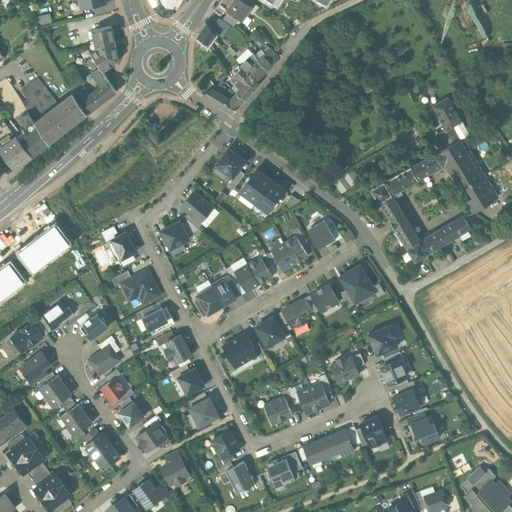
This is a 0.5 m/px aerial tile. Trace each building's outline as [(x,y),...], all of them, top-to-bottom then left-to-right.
[(69,0),(70,1),(76,0),(79,0),(82,11),(107,5),(105,0),(69,0)] [(182,0),(158,0),(163,9),(174,9),(176,5),(179,7),(182,0)] [(251,7),(240,0),(235,0),(227,11),(228,12),(239,19),(241,21),(251,7)] [(239,19),(228,12),(223,19),(234,26),(239,19)] [(50,13),(39,16),(41,25),(52,23),(50,13)] [(204,43),(200,47),(204,51),(207,46),(214,35),(208,25),(206,24),(197,37),(204,43)] [(92,31),(96,50),(91,55),(99,68),(103,73),(118,61),(111,27),(92,31)] [(273,65),(278,58),(269,48),(266,52),(267,53),(264,56),(273,65)] [(258,61),(267,71),(273,65),(264,56),(258,61)] [(92,71),(98,68),(93,59),(87,62),(92,71)] [(246,72),(255,82),(267,71),(258,61),(246,72)] [(74,66),(61,75),(71,90),(84,82),(74,66)] [(251,94),(259,85),(255,82),(246,72),(244,70),(241,66),(234,73),(244,86),(251,94)] [(103,73),(99,68),(92,73),(102,87),(80,103),(87,114),(117,92),(103,73)] [(45,115),(58,105),(38,78),(21,91),(27,100),(22,103),(29,114),(36,125),(47,117),(45,115)] [(225,82),(213,90),(221,94),(228,87),(226,85),(227,84),(225,82)] [(236,93),(244,101),(251,94),(244,86),(236,93)] [(213,90),(204,97),(223,108),(229,100),(221,94),(213,90)] [(232,114),(244,101),(236,93),(230,100),(229,100),(223,108),(232,114)] [(48,144),(87,114),(80,103),(75,96),(63,105),(62,102),(58,105),(45,115),(47,117),(36,125),(40,131),(48,144)] [(433,106),(446,130),(461,122),(448,97),(433,106)] [(36,125),(29,114),(19,118),(31,137),(40,131),(36,125)] [(0,147),(17,135),(16,134),(5,119),(0,122),(0,147)] [(40,131),(31,137),(29,139),(23,129),(16,134),(17,135),(32,156),(48,144),(40,131)] [(372,190),(391,223),(404,216),(394,199),(402,195),(400,191),(446,164),(452,161),(466,153),(459,140),(454,143),(446,130),(438,135),(446,148),(372,190)] [(32,156),(17,135),(0,147),(0,150),(14,169),(32,156)] [(228,149),(216,166),(233,178),(245,162),(228,149)] [(452,161),(458,172),(465,184),(466,183),(469,183),(470,185),(484,176),(469,151),(466,153),(452,161)] [(452,161),(446,164),(453,175),(458,172),(452,161)] [(355,168),(335,181),(343,193),(363,179),(355,168)] [(255,204),(272,181),(257,170),(253,175),(240,192),(255,204)] [(484,176),(470,185),(470,186),(470,189),(469,190),(474,198),(480,208),(497,198),(484,176)] [(285,191),(272,181),(255,204),(268,214),(285,191)] [(213,207),(194,191),(187,200),(188,202),(186,204),(184,203),(181,206),(200,223),(213,207)] [(480,208),(474,198),(469,201),(475,211),(480,208)] [(395,229),(407,222),(404,216),(391,223),(395,229)] [(420,243),(407,222),(395,229),(415,262),(471,229),(463,217),(420,243)] [(198,229),(187,219),(183,224),(181,225),(187,236),(194,233),(198,229)] [(324,220),(314,226),(316,230),(311,233),(310,234),(313,239),(319,249),(335,239),(324,220)] [(173,225),(170,227),(169,226),(161,231),(170,249),(189,240),(187,236),(181,225),(179,221),(173,225)] [(18,252),(33,271),(71,243),(56,223),(18,252)] [(307,243),(298,228),(293,231),(296,236),(302,246),(307,243)] [(136,252),(126,232),(116,237),(112,240),(122,259),(132,254),(136,252)] [(122,259),(112,240),(116,237),(115,234),(105,239),(110,249),(105,251),(109,258),(113,256),(116,262),(120,260),(123,267),(135,260),(132,254),(122,259)] [(302,246),(296,236),(284,243),(295,263),(308,256),(302,246)] [(295,263),(284,243),(271,251),(277,262),(283,270),(294,264),(294,263),(295,263)] [(266,254),(263,249),(258,252),(267,268),(272,265),(266,254)] [(277,262),(271,251),(266,254),(272,265),(277,262)] [(248,264),(259,284),(271,277),(260,257),(248,264)] [(0,268),(0,299),(25,280),(10,261),(0,268)] [(259,284),(248,264),(235,272),(240,281),(246,292),(259,284)] [(231,266),(226,269),(232,279),(235,284),(240,281),(235,272),(231,266)] [(359,266),(340,277),(347,289),(355,303),(374,292),(372,289),(359,266)] [(160,295),(147,270),(131,278),(121,284),(129,301),(140,295),(144,296),(147,301),(160,295)] [(128,271),(112,279),(115,286),(121,284),(131,278),(128,271)] [(227,282),(225,279),(212,287),(223,305),(236,298),(227,282)] [(235,284),(232,279),(227,282),(236,298),(241,295),(235,284)] [(328,285),(322,289),(321,288),(317,290),(318,291),(311,295),(321,312),(328,308),(328,309),(332,306),(339,302),(328,285)] [(381,290),(378,285),(372,289),(374,292),(375,294),(381,290)] [(223,305),(212,287),(197,296),(199,299),(208,314),(223,305)] [(355,303),(347,289),(340,293),(348,307),(355,303)] [(208,314),(199,299),(194,302),(203,317),(208,314)] [(309,316),(300,300),(283,310),(292,326),(309,316)] [(60,302),(49,310),(50,311),(59,304),(63,310),(65,309),(60,302)] [(50,311),(49,310),(43,315),(52,328),(58,324),(59,325),(74,314),(68,307),(65,309),(63,310),(59,304),(50,311)] [(152,306),(136,314),(139,319),(143,317),(155,311),(152,306)] [(155,311),(143,317),(142,318),(148,331),(150,330),(168,320),(166,317),(162,307),(155,311)] [(80,325),(91,318),(87,312),(76,319),(80,325)] [(87,331),(86,332),(86,334),(90,339),(95,335),(96,336),(101,333),(100,332),(108,327),(104,322),(105,321),(102,317),(101,318),(98,313),(91,318),(80,325),(81,327),(82,326),(83,328),(84,328),(87,331)] [(52,328),(43,315),(37,318),(48,333),(53,329),(52,328)] [(175,323),(170,315),(166,317),(168,320),(150,330),(152,335),(175,323)] [(273,317),(267,320),(267,319),(266,320),(262,323),(262,322),(261,323),(256,327),(267,347),(273,344),(280,341),(279,340),(285,337),(279,328),(273,317)] [(43,336),(48,333),(37,318),(32,322),(43,336)] [(43,336),(32,322),(11,337),(22,351),(43,336)] [(397,346),(393,337),(397,335),(392,324),(368,334),(377,354),(397,346)] [(293,340),(285,325),(279,328),(285,337),(288,343),(293,340)] [(172,331),(156,340),(159,346),(167,342),(175,338),(172,331)] [(253,346),(245,333),(223,346),(227,354),(229,356),(235,367),(236,367),(257,354),(258,354),(253,346)] [(175,338),(167,342),(169,347),(165,349),(170,360),(174,357),(177,362),(191,355),(180,335),(175,338)] [(266,356),(258,343),(253,346),(258,354),(257,354),(260,359),(266,356)] [(109,345),(89,359),(100,374),(119,360),(109,345)] [(20,367),(29,380),(30,379),(43,370),(51,364),(42,352),(20,367)] [(400,352),(383,359),(386,365),(399,360),(403,358),(400,352)] [(364,364),(360,353),(352,357),(356,368),(364,364)] [(235,367),(229,356),(224,360),(231,372),(237,369),(236,367),(235,367)] [(343,356),(337,359),(338,362),(331,365),(338,383),(359,374),(356,368),(352,357),(345,359),(343,356)] [(386,365),(382,367),(389,383),(394,381),(406,377),(399,360),(386,365)] [(186,364),(171,372),(170,373),(174,379),(178,377),(190,371),(186,364)] [(190,371),(178,377),(187,394),(204,385),(195,368),(190,371)] [(109,382),(115,377),(120,374),(117,369),(105,377),(109,382)] [(43,370),(30,379),(34,385),(41,380),(47,375),(43,370)] [(47,375),(41,380),(44,385),(56,376),(52,371),(47,375)] [(332,390),(325,374),(318,376),(321,382),(325,393),(332,390)] [(58,375),(56,376),(44,385),(38,389),(45,398),(67,383),(62,377),(61,378),(58,375)] [(119,397),(126,392),(115,377),(109,382),(101,388),(112,402),(119,397)] [(406,377),(394,381),(397,388),(408,383),(406,377)] [(397,388),(399,394),(412,389),(416,388),(413,381),(408,383),(397,388)] [(321,382),(309,387),(318,409),(324,407),(330,404),(325,393),(321,382)] [(71,389),(67,383),(45,398),(52,408),(58,404),(69,395),(72,393),(69,390),(71,389)] [(295,386),(288,389),(294,404),(301,401),(297,392),(295,386)] [(309,387),(297,392),(301,401),(306,414),(312,411),(312,412),(318,409),(309,387)] [(119,397),(123,401),(129,397),(134,393),(131,388),(126,392),(119,397)] [(288,389),(283,391),(284,396),(286,399),(291,397),(288,389)] [(399,394),(394,397),(401,414),(419,406),(419,405),(422,404),(419,398),(416,399),(412,389),(399,394)] [(73,400),(69,395),(58,404),(61,408),(63,407),(73,400)] [(199,395),(190,400),(192,403),(201,399),(199,395)] [(281,397),(264,404),(272,423),(292,415),(286,399),(284,396),(281,397)] [(119,404),(123,409),(133,402),(129,397),(123,401),(119,404)] [(209,398),(190,408),(199,426),(200,425),(219,416),(209,397),(209,398)] [(73,400),(63,407),(67,412),(76,405),(73,400)] [(133,402),(123,409),(119,412),(129,427),(144,416),(134,401),(133,402)] [(79,403),(76,405),(67,412),(61,416),(68,426),(87,411),(83,406),(81,407),(79,403)] [(0,430),(0,435),(1,437),(8,432),(8,433),(12,438),(26,427),(23,423),(23,422),(14,409),(0,419),(0,430)] [(91,417),(87,411),(68,426),(66,427),(73,436),(82,430),(93,422),(90,418),(91,417)] [(424,411),(407,418),(410,425),(411,424),(426,417),(424,411)] [(157,422),(161,419),(157,414),(143,424),(147,429),(157,422)] [(360,423),(362,427),(369,443),(370,447),(387,440),(377,416),(360,423)] [(426,417),(411,424),(420,445),(439,437),(431,416),(426,417)] [(147,451),(157,443),(167,436),(157,422),(147,429),(136,436),(147,451)] [(345,429),(352,446),(361,442),(355,430),(354,426),(345,429)] [(362,446),(369,443),(362,427),(355,430),(361,442),(362,446)] [(95,428),(86,435),(84,436),(88,442),(99,434),(95,428)] [(352,446),(345,429),(324,438),(331,454),(333,459),(353,450),(352,446)] [(82,430),(73,436),(71,438),(74,443),(84,436),(86,435),(82,430)] [(229,430),(213,439),(216,445),(215,446),(218,452),(220,452),(223,458),(232,453),(239,450),(229,430)] [(99,434),(88,442),(85,445),(95,458),(112,446),(102,432),(99,434)] [(22,434),(7,444),(11,450),(26,439),(22,434)] [(167,436),(157,443),(161,448),(171,441),(167,436)] [(26,439),(11,450),(8,452),(16,463),(36,447),(29,437),(26,439)] [(324,438),(304,446),(309,458),(313,468),(323,464),(320,459),(331,454),(324,438)] [(112,446),(95,458),(103,469),(110,464),(120,457),(112,446)] [(309,458),(304,446),(297,449),(302,461),(309,458)] [(36,447),(16,463),(24,473),(27,471),(41,460),(44,458),(36,447)] [(167,458),(169,463),(180,458),(177,452),(167,458)] [(223,458),(221,459),(224,464),(229,462),(230,461),(234,459),(232,453),(223,458)] [(296,454),(286,458),(292,472),(296,470),(302,468),(296,454)] [(169,463),(162,467),(170,483),(176,480),(177,483),(185,479),(183,477),(188,474),(180,458),(169,463)] [(292,472),(286,458),(278,461),(277,459),(266,464),(275,487),(295,479),(299,477),(296,470),(292,472)] [(41,460),(27,471),(32,478),(47,468),(41,460)] [(224,464),(217,468),(220,473),(226,470),(233,466),(230,461),(224,464)] [(237,493),(255,484),(243,461),(233,466),(226,470),(231,481),(237,493)] [(110,464),(103,469),(101,471),(104,476),(114,469),(110,464)] [(467,493),(464,496),(472,505),(471,506),(476,511),(511,511),(511,507),(508,504),(511,501),(507,496),(510,493),(499,480),(495,484),(491,480),(496,476),(489,468),(485,471),(480,466),(460,485),(467,493)] [(47,468),(32,478),(37,486),(52,475),(47,468)] [(220,473),(219,474),(224,484),(231,481),(226,470),(220,473)] [(52,475),(37,486),(34,488),(42,499),(63,484),(55,473),(52,475)] [(148,480),(134,490),(147,508),(161,498),(162,498),(155,489),(148,480)] [(63,484),(42,499),(49,509),(53,507),(67,496),(70,494),(63,484)] [(162,498),(161,498),(165,503),(172,497),(162,484),(155,489),(162,498)] [(409,508),(410,508),(419,504),(412,489),(402,494),(405,501),(405,500),(409,508)] [(424,496),(429,511),(448,505),(443,490),(424,496)] [(0,511),(7,511),(11,510),(15,507),(5,494),(0,497),(0,511)] [(129,494),(124,498),(133,509),(137,506),(129,494)] [(67,496),(53,507),(56,511),(57,511),(72,502),(67,496)] [(124,497),(107,509),(109,511),(134,511),(133,509),(124,498),(124,497)] [(405,501),(388,509),(389,511),(411,511),(410,508),(409,508),(405,500),(405,501)]
